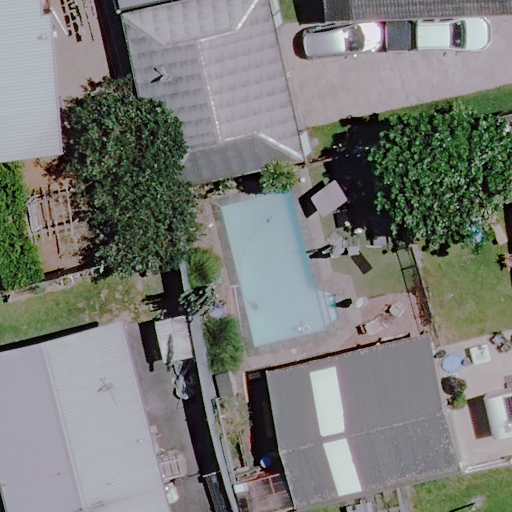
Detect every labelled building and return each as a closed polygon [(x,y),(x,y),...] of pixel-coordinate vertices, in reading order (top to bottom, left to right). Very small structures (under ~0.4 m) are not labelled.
[(0,0),(0,93),(3,94),(7,136),(76,136),(68,0),(0,0)] [(273,0),(217,0),(124,19),(158,188),(306,158),(273,0)] [(511,0),(337,0),(339,22),(511,13),(511,0)] [(179,511),(133,319),(0,350),(0,441),(17,511),(179,511)] [(430,338),(257,375),(286,511),(295,511),(459,477),(430,338)]
